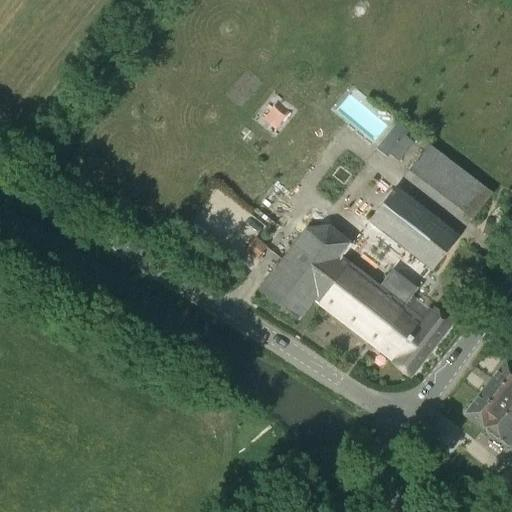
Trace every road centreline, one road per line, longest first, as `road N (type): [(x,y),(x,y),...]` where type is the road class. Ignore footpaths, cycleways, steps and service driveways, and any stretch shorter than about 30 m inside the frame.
road 1 (tertiary): [(407,421),(0,179)]
road 2 (tertiary): [(407,421),(511,284)]
